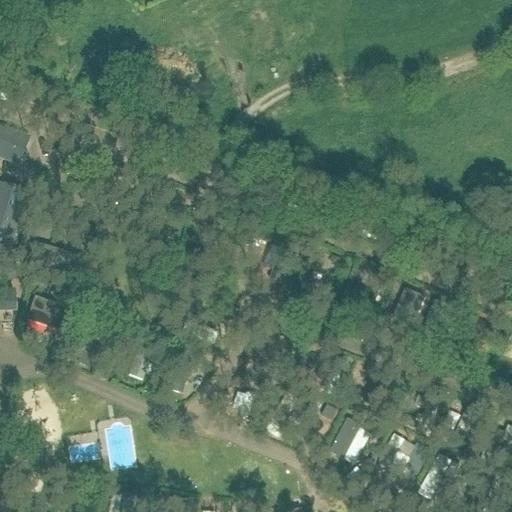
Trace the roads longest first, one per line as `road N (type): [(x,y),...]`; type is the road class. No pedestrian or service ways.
road 1 (track): [(511,318),(189,177),(0,106)]
road 2 (track): [(189,177),(249,113),(305,85)]
